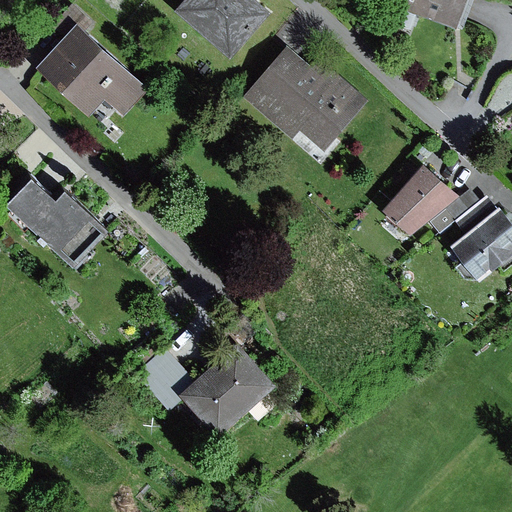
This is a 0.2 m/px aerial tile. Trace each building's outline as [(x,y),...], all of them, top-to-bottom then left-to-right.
[(261,0),(182,0),(176,7),(232,55),(272,9),(261,0)] [(470,0),(409,0),(407,7),(419,11),(461,26),(470,0)] [(419,11),(407,7),(392,2),(385,21),(412,30),(419,11)] [(73,3),(52,26),(69,33),(79,22),(87,13),(73,3)] [(69,33),(39,65),(92,113),(108,96),(126,112),(150,86),(79,22),(69,33)] [(314,63),(290,42),(245,93),(294,136),(302,127),(327,149),(372,97),(322,54),(314,63)] [(428,164),(389,207),(415,231),(463,193),(428,164)] [(62,197),(36,172),(8,202),(74,267),(110,230),(69,190),(62,197)] [(472,188),(432,221),(440,231),(481,198),(472,188)] [(457,219),(468,234),(500,208),(489,193),(457,219)] [(468,234),(454,245),(464,258),(456,264),(465,276),(481,278),(511,253),(511,215),(504,205),(500,208),(468,234)] [(198,380),(184,392),(219,433),(278,383),(243,342),(198,380)] [(184,392),(198,380),(167,345),(138,371),(168,406),(184,392)]
